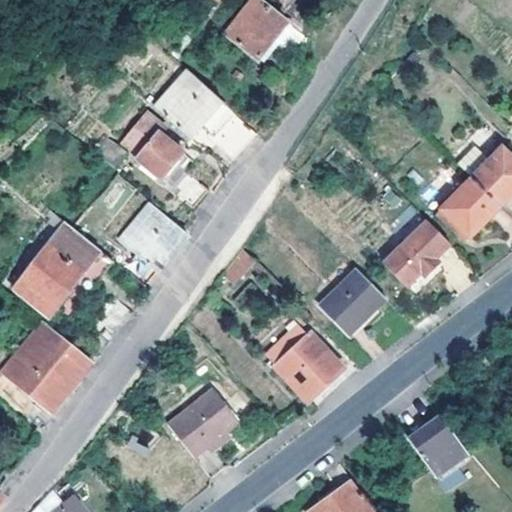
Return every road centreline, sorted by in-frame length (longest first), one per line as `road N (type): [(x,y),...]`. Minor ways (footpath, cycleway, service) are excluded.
road 1 (residential): [(9,511),(117,384),(374,0)]
road 2 (tertiary): [(227,511),(511,290)]
